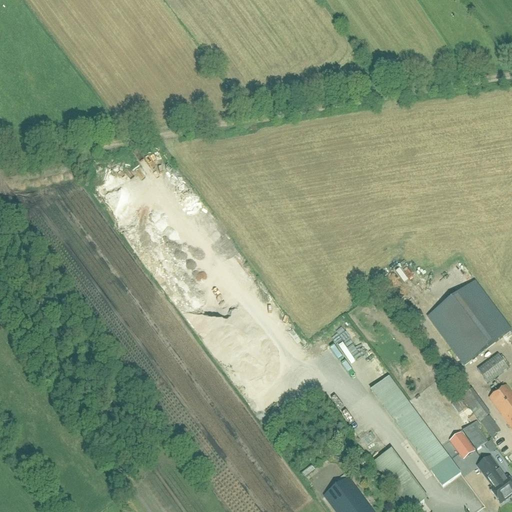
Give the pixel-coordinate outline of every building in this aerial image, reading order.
[(168,167),(162,170),(166,176),(172,173),(168,167)] [(129,185),(129,176),(119,176),(118,185),(129,185)] [(167,203),(171,201),(164,192),(161,194),(167,203)] [(155,235),(150,236),(154,247),(159,245),(155,235)] [(168,249),(163,253),(169,259),(173,255),(168,249)] [(429,319),(465,367),(511,332),(475,284),(429,319)] [(298,337),(294,340),(300,347),(304,344),(298,337)] [(294,339),(289,343),(295,352),(300,348),(294,339)] [(488,386),(508,371),(498,357),(478,372),(488,386)] [(511,395),(506,387),(489,399),(511,431),(511,395)] [(461,399),(481,425),(490,418),(491,417),(472,391),(461,399)] [(301,415),(306,409),(301,403),(295,409),(301,415)] [(501,433),(490,418),(481,425),(492,439),(501,433)] [(473,424),(462,433),(476,453),(488,444),(473,424)] [(475,454),(461,435),(450,444),(464,462),(475,454)] [(395,454),(374,467),(391,493),(399,488),(414,511),(415,511),(427,504),(395,454)] [(490,458),(483,463),(484,464),(499,484),(499,485),(511,501),(511,500),(511,484),(508,478),(505,480),(490,458)] [(449,459),(430,473),(443,490),(461,476),(449,459)] [(501,508),(511,501),(499,485),(499,484),(484,464),(477,469),(493,492),(491,493),(501,508)] [(333,511),(372,511),(349,480),(324,499),(333,511)]
